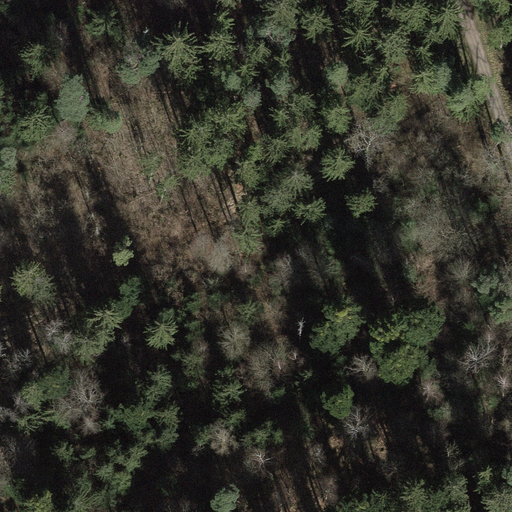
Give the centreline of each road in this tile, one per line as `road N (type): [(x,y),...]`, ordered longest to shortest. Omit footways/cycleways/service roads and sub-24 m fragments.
road 1 (track): [(0,336),(489,82)]
road 2 (track): [(511,141),(458,0)]
